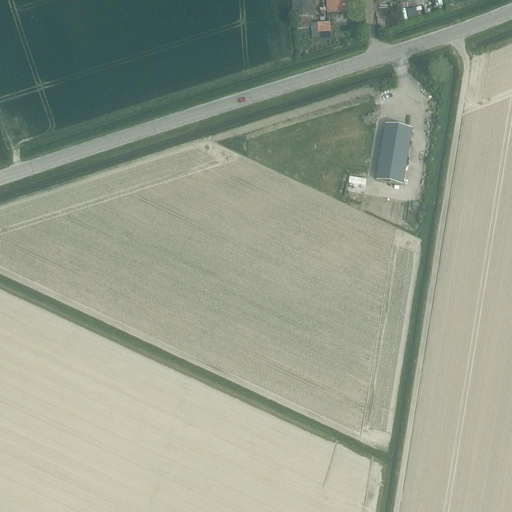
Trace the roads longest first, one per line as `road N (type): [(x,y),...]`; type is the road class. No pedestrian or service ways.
road 1 (tertiary): [(0,178),(511,10)]
road 2 (track): [(396,511),(465,72),(454,33)]
